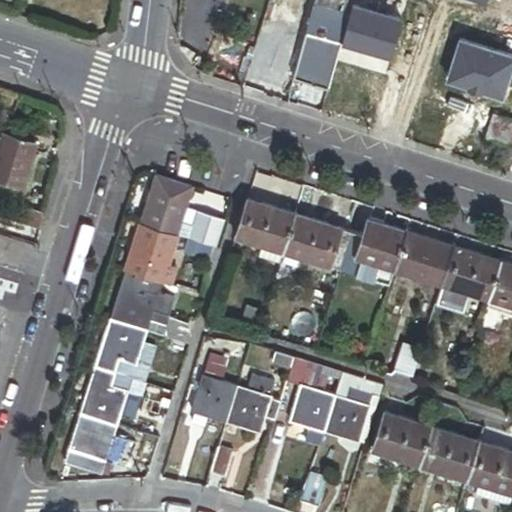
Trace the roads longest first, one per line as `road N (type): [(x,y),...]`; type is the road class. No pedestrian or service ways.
road 1 (residential): [(0,481),(127,86)]
road 2 (residential): [(511,201),(127,86)]
road 3 (residential): [(211,511),(146,494),(0,504)]
road 4 (residential): [(127,86),(0,52)]
